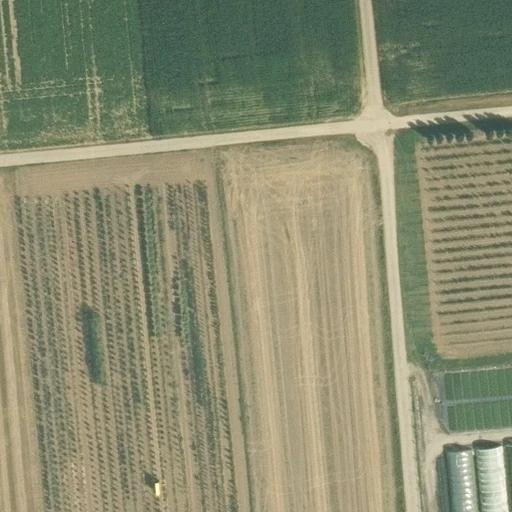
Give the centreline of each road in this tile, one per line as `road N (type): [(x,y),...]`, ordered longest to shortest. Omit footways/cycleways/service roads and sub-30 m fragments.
road 1 (track): [(511,113),(0,161)]
road 2 (track): [(379,126),(414,511)]
road 3 (track): [(379,126),(377,0)]
